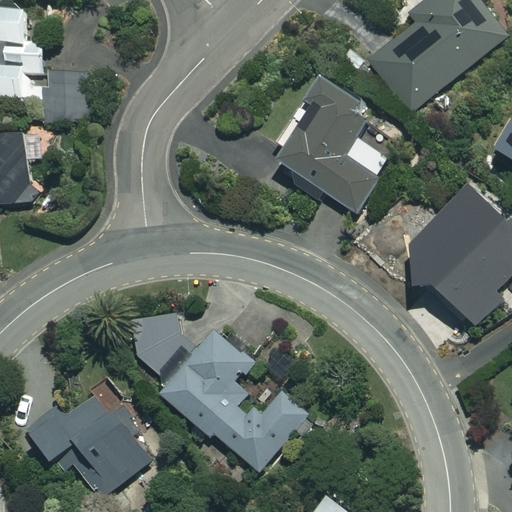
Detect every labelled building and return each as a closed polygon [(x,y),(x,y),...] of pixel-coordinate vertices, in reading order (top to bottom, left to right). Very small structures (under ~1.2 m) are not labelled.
[(511,38),(480,0),(433,0),(414,15),(421,23),(372,62),(414,115),(511,38)] [(29,10),(0,9),(0,101),(29,101),(29,75),(47,75),(47,43),(28,43),(29,10)] [(281,148),(290,154),(283,164),(360,215),(395,161),(360,137),(377,112),(327,79),(281,148)] [(511,133),(500,149),(511,158),(511,133)] [(0,204),(31,196),(35,180),(26,141),(0,138),(0,204)] [(511,223),(471,188),(416,252),(419,290),(443,288),(480,328),(511,298),(511,223)] [(196,343),(161,311),(129,347),(173,385),(165,394),(215,439),(219,435),(246,458),(237,468),(254,484),(313,417),(286,393),(259,424),(243,410),(254,397),(240,384),(257,365),(211,325),(196,343)] [(159,460),(105,392),(70,420),(62,409),(33,432),(65,474),(77,465),(106,502),(159,460)] [(355,511),(335,497),(323,511),(355,511)]
